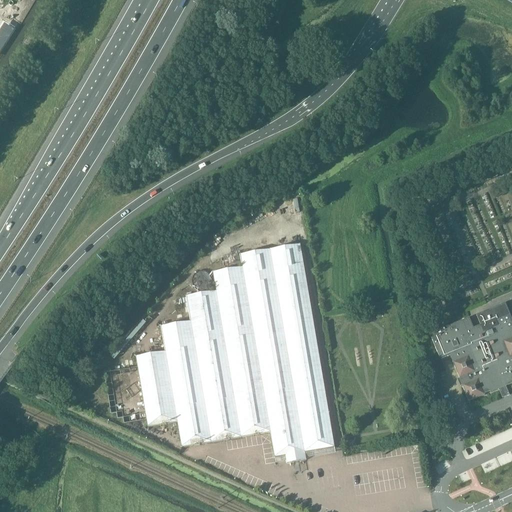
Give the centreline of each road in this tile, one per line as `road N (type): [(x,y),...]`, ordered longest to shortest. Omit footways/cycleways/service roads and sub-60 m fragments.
road 1 (motorway): [(0,349),(120,216),(308,101),(389,5)]
road 2 (motorway): [(0,294),(180,0)]
road 3 (motorway): [(145,0),(0,248)]
